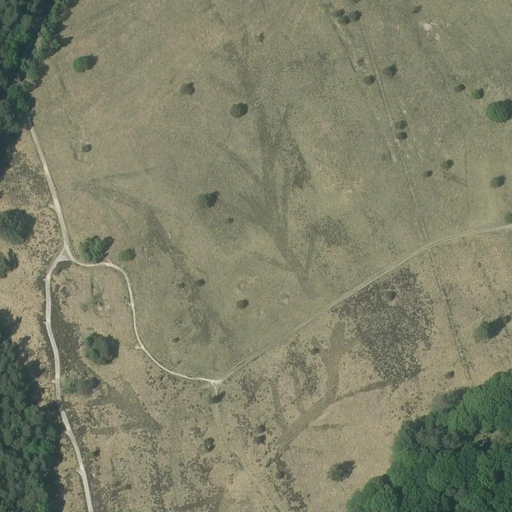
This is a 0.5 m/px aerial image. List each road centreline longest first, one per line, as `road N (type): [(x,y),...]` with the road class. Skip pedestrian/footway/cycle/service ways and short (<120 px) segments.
road 1 (track): [(511,224),(413,255),(218,382),(153,361),(136,337),(126,278),(115,267),(76,264),(69,255)]
road 2 (track): [(69,255),(16,82)]
road 3 (track): [(276,511),(229,451),(214,414),(218,382)]
